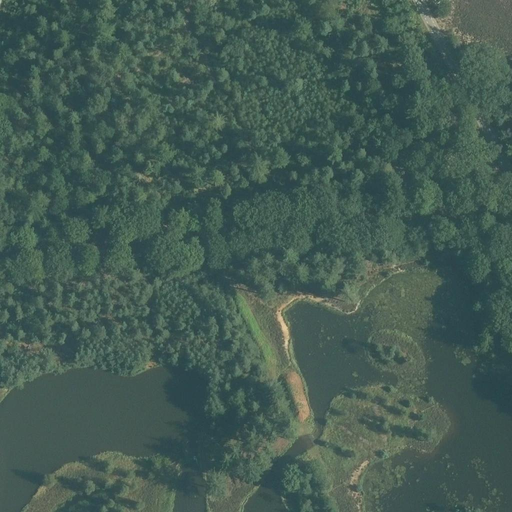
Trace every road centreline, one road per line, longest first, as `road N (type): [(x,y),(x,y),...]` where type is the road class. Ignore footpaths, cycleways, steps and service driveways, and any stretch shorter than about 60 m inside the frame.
road 1 (unclassified): [(0,257),(511,213)]
road 2 (track): [(450,183),(294,203),(185,0)]
road 3 (tertiary): [(511,179),(418,0)]
